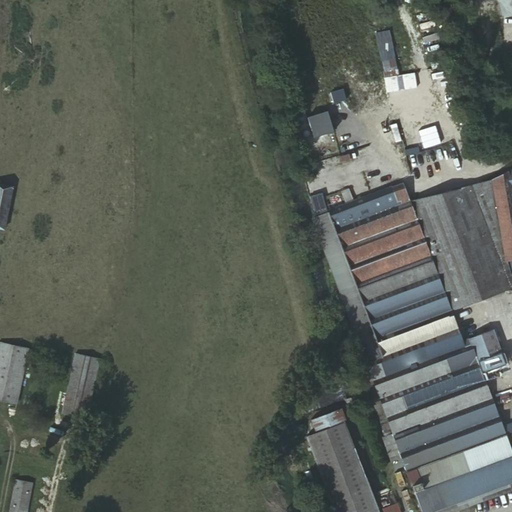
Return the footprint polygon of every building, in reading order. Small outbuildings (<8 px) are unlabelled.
[(385,76),(402,73),(398,46),(381,49),(385,76)] [(511,179),(510,171),(494,180),(511,257),(511,179)] [(327,207),(315,211),(329,262),(346,307),(365,300),(337,226),(413,200),(405,180),(327,207)] [(511,257),(494,180),(413,200),(440,270),(454,308),(483,297),(511,286),(511,257)] [(0,227),(5,229),(6,229),(15,187),(0,183),(0,227)] [(322,190),(310,193),(315,211),(327,207),(322,190)] [(440,270),(413,200),(337,226),(365,300),(440,270)] [(440,270),(365,300),(379,337),(447,311),(454,308),(440,270)] [(365,300),(346,307),(359,339),(360,344),(379,337),(365,300)] [(379,337),(392,372),(392,373),(468,344),(466,339),(455,311),(447,311),(379,337)] [(483,333),(496,328),(493,321),(480,325),(483,333)] [(380,396),(390,422),(395,434),(495,398),(486,371),(509,362),(496,328),(483,333),(473,337),(482,359),(380,396)] [(367,362),(373,379),(392,372),(379,337),(360,344),(363,350),(367,362)] [(392,372),(373,379),(380,396),(482,359),(473,337),(466,339),(468,344),(392,373),(392,372)] [(2,341),(0,348),(0,397),(19,401),(32,347),(2,341)] [(360,344),(355,346),(357,352),(363,350),(360,344)] [(80,352),(66,413),(89,418),(103,357),(80,352)] [(360,364),(367,381),(373,379),(367,362),(360,364)] [(373,379),(367,381),(383,425),(390,422),(380,396),(373,379)] [(395,434),(403,457),(419,500),(424,511),(431,511),(511,481),(511,444),(495,398),(395,434)] [(343,410),(324,416),(315,426),(318,434),(347,423),(343,410)] [(324,416),(313,420),(315,426),(324,416)] [(383,425),(387,437),(395,434),(390,422),(383,425)] [(381,511),(347,423),(318,434),(309,438),(338,511),(381,511)] [(387,437),(396,460),(403,457),(395,434),(387,437)] [(385,438),(393,460),(396,460),(387,437),(385,438)] [(17,477),(10,511),(28,511),(34,481),(17,477)] [(455,511),(511,490),(511,481),(431,511),(455,511)] [(420,511),(424,511),(419,500),(416,501),(420,511)] [(396,502),(384,507),(385,511),(390,511),(400,509),(396,502)]
